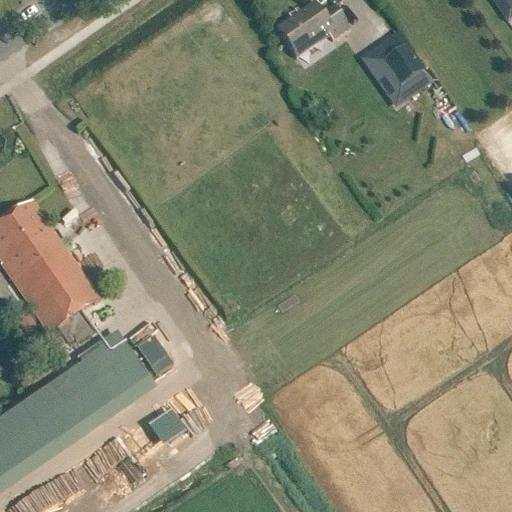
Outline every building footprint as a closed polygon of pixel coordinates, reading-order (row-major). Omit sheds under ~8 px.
[(511,22),(511,5),(508,0),(490,0),(508,25),(511,22)] [(322,17),(314,6),(276,32),(295,60),(328,38),(332,44),(349,33),(333,9),(322,17)] [(386,65),(360,83),(374,104),(400,87),(386,65)] [(99,305),(31,206),(0,227),(0,263),(2,267),(1,268),(49,339),(99,305)] [(90,370),(117,410),(151,386),(124,347),(90,370)] [(155,425),(161,433),(178,420),(176,418),(184,412),(170,396),(161,403),(170,414),(155,425)] [(0,491),(59,455),(50,441),(0,473),(0,491)] [(25,511),(20,502),(1,511),(25,511)]
